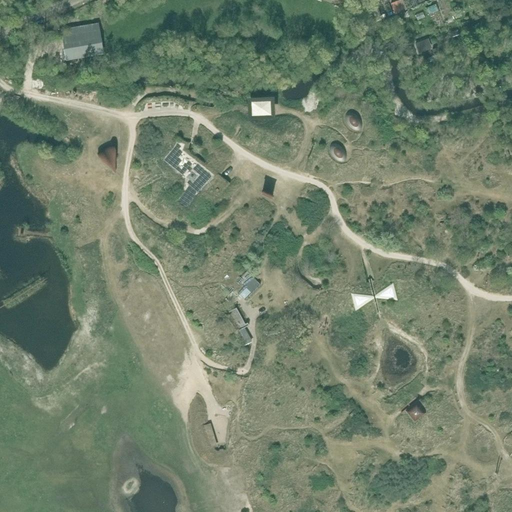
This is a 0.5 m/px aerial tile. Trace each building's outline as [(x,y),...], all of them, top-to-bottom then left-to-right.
[(394,0),(397,10),(403,8),(400,0),(394,0)] [(437,21),(443,19),(441,12),(435,15),(437,21)] [(63,33),(66,55),(103,50),(99,27),(63,33)] [(365,125),(364,116),(355,117),(355,125),(365,125)] [(233,271),(220,285),(230,295),(232,293),(235,296),(237,294),(243,300),(255,288),(259,284),(245,271),(239,277),(233,271)] [(373,293),(351,291),(356,309),(374,297),(378,314),(379,314),(370,278),(369,279),(370,281),(372,287),(373,293)] [(375,293),(373,285),(372,280),(372,278),(371,278),(380,313),(376,296),(398,298),(394,280),(375,293)] [(235,308),(228,312),(239,332),(240,331),(245,328),(246,328),(235,308)] [(240,331),(248,344),(252,341),(245,328),(240,331)] [(423,417),(424,408),(419,408),(419,405),(412,404),(411,416),(423,417)] [(205,426),(211,449),(218,447),(211,424),(205,426)]
